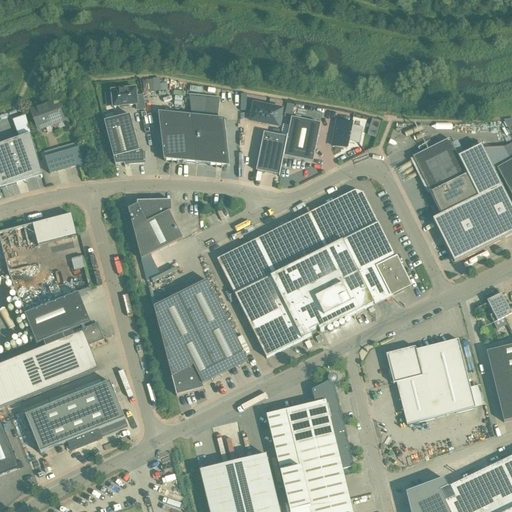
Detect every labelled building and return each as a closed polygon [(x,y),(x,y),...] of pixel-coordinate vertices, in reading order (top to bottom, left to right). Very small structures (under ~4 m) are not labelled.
[(119,91),(112,92),(113,106),(114,107),(121,106),(129,106),(137,105),(137,110),(145,110),(142,96),(136,96),(135,89),(128,90),(126,89),(123,88),(121,89),(119,91)] [(191,117),(158,113),(164,161),(230,168),(224,120),(218,120),(220,99),(207,97),(189,96),(191,117)] [(43,125),(44,128),(53,125),(52,122),(62,118),(58,107),(53,109),(51,104),(42,107),(42,109),(38,111),(40,117),(35,119),(38,127),(43,125)] [(250,112),(248,119),(251,120),(251,121),(278,127),(282,110),(254,105),(253,113),(250,112)] [(130,116),(104,122),(115,165),(124,165),(125,167),(125,166),(129,165),(129,166),(129,164),(144,163),(143,151),(137,151),(137,142),(135,142),(135,134),(130,116)] [(284,157),(313,163),(321,124),(292,118),(284,157)] [(376,138),(381,122),(373,120),(367,135),(376,138)] [(337,121),(332,146),(347,149),(349,141),(358,143),(361,129),(351,127),(352,124),(337,121)] [(264,133),(256,172),(280,176),(283,157),(287,138),(264,133)] [(2,145),(0,146),(0,189),(16,183),(17,185),(18,184),(17,183),(24,180),(24,182),(25,182),(25,180),(40,175),(41,178),(42,178),(31,135),(19,139),(2,145)] [(449,140),(413,158),(431,194),(434,202),(437,208),(438,208),(441,216),(433,220),(451,258),(454,264),(461,261),(511,235),(511,206),(494,171),(483,149),(482,146),(458,158),(449,140)] [(79,150),(45,159),(50,174),(83,164),(79,150)] [(332,154),(317,158),(320,167),(334,164),(332,154)] [(511,161),(497,169),(511,195),(511,161)] [(355,192),(217,260),(266,359),(311,337),(309,333),(317,329),(319,333),(373,306),(391,297),(402,292),(405,281),(363,195),(355,192)] [(138,206),(129,210),(141,261),(147,282),(160,276),(151,256),(183,240),(170,213),(172,212),(171,202),(155,202),(155,200),(151,201),(151,202),(137,202),(138,206)] [(72,215),(32,225),(38,247),(77,237),(72,215)] [(81,259),(72,261),(74,271),(84,268),(81,259)] [(207,282),(154,308),(177,396),(204,389),(203,385),(248,362),(207,282)] [(0,409),(98,371),(89,348),(104,342),(99,330),(98,331),(97,327),(93,328),(92,327),(54,343),(52,339),(88,324),(87,321),(76,295),(25,315),(35,342),(0,355),(0,409)] [(501,295),(487,302),(488,304),(493,314),(490,316),(494,324),(504,319),(507,324),(511,334),(511,309),(509,310),(503,297),(504,296),(502,296),(501,295)] [(415,348),(386,356),(394,385),(397,384),(407,426),(475,409),(470,389),(458,340),(416,351),(415,348)] [(511,345),(488,351),(489,353),(490,353),(506,419),(505,419),(505,421),(511,419),(511,345)] [(315,405),(267,416),(276,455),(289,511),(352,511),(344,477),(342,471),(354,468),(334,384),(335,383),(336,381),(336,379),(335,378),(333,377),(331,377),(330,378),(329,380),(330,382),(312,391),(315,405)] [(26,416),(41,454),(69,443),(72,452),(101,441),(97,431),(125,420),(110,383),(26,416)] [(0,420),(0,476),(19,469),(0,420)] [(279,511),(266,456),(200,472),(209,511),(279,511)] [(444,480),(406,494),(410,511),(507,511),(511,510),(511,457),(447,488),(444,480)]
